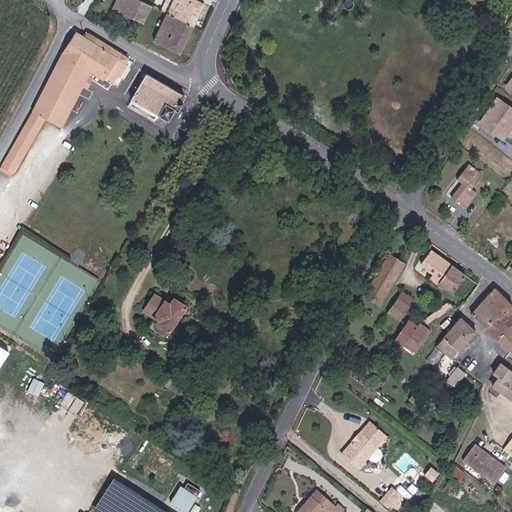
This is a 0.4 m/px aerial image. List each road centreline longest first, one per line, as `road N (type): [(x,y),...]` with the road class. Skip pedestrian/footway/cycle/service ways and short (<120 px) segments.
road 1 (unclassified): [(406,208),(280,428),(245,511)]
road 2 (unknown): [(209,72),(168,129),(157,131),(100,100),(47,192),(35,197),(0,187)]
road 3 (secondary): [(209,72),(229,99),(406,208)]
road 4 (unclassified): [(406,208),(511,46)]
road 5 (residential): [(0,152),(76,19)]
road 6 (unclassified): [(76,19),(176,70),(209,72)]
road 7 (secondary): [(406,208),(511,289)]
